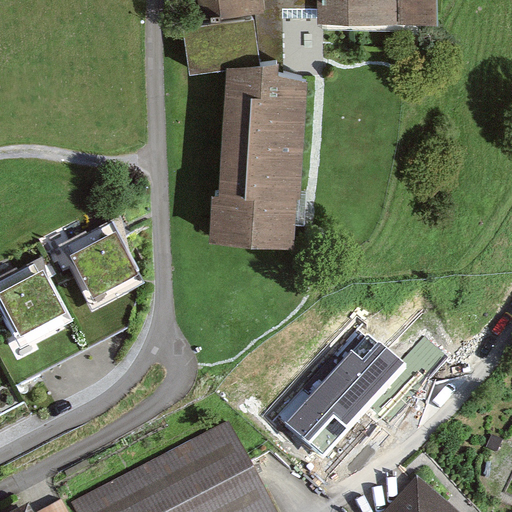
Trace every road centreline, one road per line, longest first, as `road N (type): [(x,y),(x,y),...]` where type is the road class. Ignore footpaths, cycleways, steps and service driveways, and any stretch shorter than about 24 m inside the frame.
road 1 (residential): [(157,0),(162,334),(114,395),(0,459)]
road 2 (residential): [(511,332),(350,500)]
road 3 (track): [(154,163),(0,149)]
